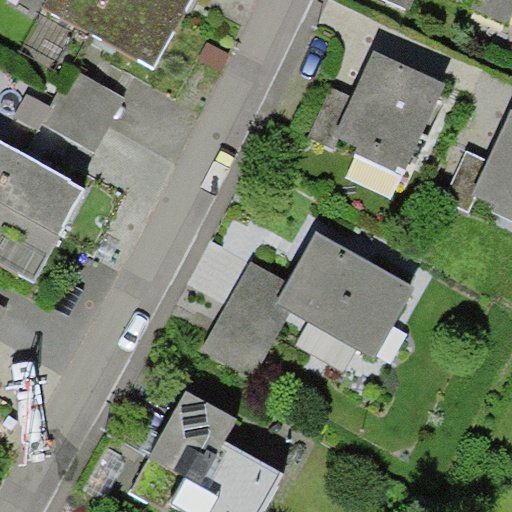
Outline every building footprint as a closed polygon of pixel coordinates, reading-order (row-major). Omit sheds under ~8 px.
[(190,0),(46,0),(43,6),(153,67),(190,0)] [(511,0),(380,0),(412,14),(418,0),(433,0),(505,32),(511,16),(511,0)] [(342,103),(326,95),(304,138),(325,148),(328,142),(401,177),(443,91),(367,53),(342,103)] [(124,104),(69,74),(42,125),(97,155),(124,104)] [(511,120),(501,116),(480,161),(463,153),(439,204),(466,218),(472,205),(511,224),(511,120)] [(0,274),(31,291),(84,194),(0,148),(0,274)] [(414,287),(316,231),(287,281),(276,301),(289,308),(374,357),(414,287)] [(287,281),(249,261),(201,350),(251,378),(289,308),(276,301),(287,281)] [(226,422),(174,395),(140,459),(146,462),(130,492),(167,511),(261,511),(278,481),(213,446),(226,422)]
